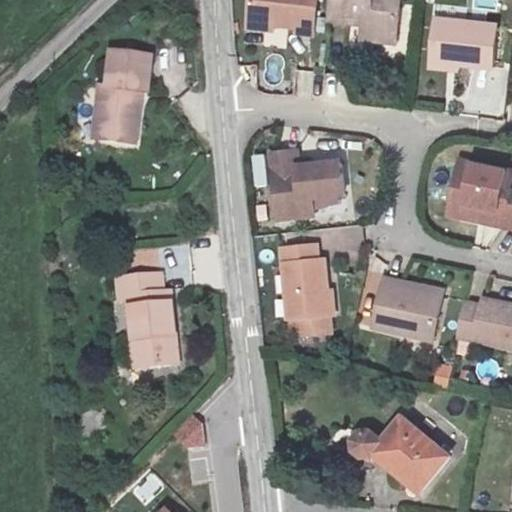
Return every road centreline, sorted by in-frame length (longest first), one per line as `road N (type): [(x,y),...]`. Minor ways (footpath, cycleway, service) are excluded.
road 1 (unclassified): [(220,114),(255,418)]
road 2 (residential): [(511,271),(402,243),(408,126)]
road 3 (residential): [(408,126),(294,110),(220,114)]
road 4 (unclassified): [(106,0),(0,104)]
